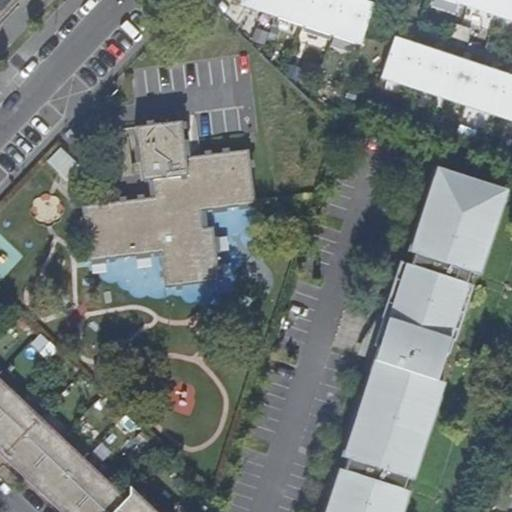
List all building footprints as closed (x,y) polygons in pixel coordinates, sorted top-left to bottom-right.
[(0,0),(0,14),(13,0),(0,0)] [(360,0),(240,0),(239,6),(359,45),(373,4),(360,0)] [(511,0),(443,0),(511,23),(511,0)] [(511,78),(394,38),(380,79),(511,123),(511,78)] [(325,104),(331,90),(314,84),(308,97),(325,104)] [(89,260),(100,258),(160,250),(164,286),(220,279),(213,225),(204,226),(202,209),(255,203),(248,148),(186,156),(180,119),(133,125),(140,179),(151,178),(153,195),(82,204),(89,260)] [(45,159),(65,181),(80,168),(60,146),(45,159)] [(379,348),(376,355),(443,379),(448,358),(453,358),(473,289),(467,287),(471,275),(480,278),(504,192),(434,169),(405,252),(411,254),(408,266),(397,263),(374,347),(379,348)] [(39,333),(29,344),(44,356),(53,346),(39,333)] [(376,355),(369,353),(342,444),(347,446),(343,459),(338,456),(321,511),(399,511),(410,481),(405,479),(408,468),(414,470),(444,379),(443,379),(376,355)] [(146,511),(138,504),(136,506),(126,497),(127,494),(118,484),(113,489),(104,481),(107,476),(91,461),(88,464),(0,384),(4,379),(0,375),(0,439),(22,460),(19,463),(48,490),(52,487),(64,498),(61,503),(70,511),(146,511)]
